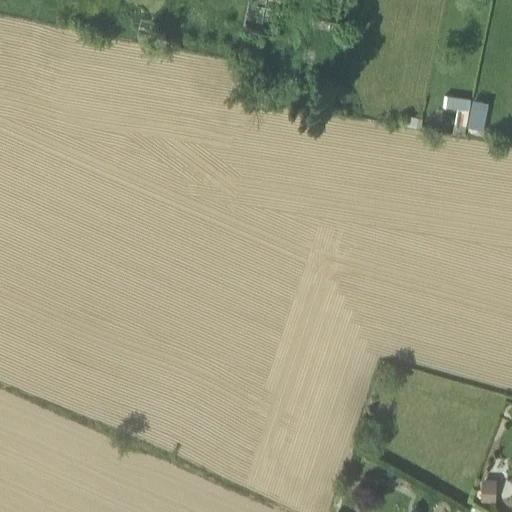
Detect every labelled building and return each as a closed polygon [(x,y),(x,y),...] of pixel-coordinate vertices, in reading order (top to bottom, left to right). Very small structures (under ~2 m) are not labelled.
[(246,0),(240,27),(278,35),(285,0),(246,0)] [(315,17),(313,25),(328,28),(330,20),(350,26),(355,0),(318,0),(314,17),(315,17)] [(459,106),(456,123),(464,125),(471,97),(445,91),(443,102),(459,106)] [(468,124),(485,126),(488,99),(471,97),(468,124)] [(481,478),(480,500),(495,501),(495,478),(481,478)]
